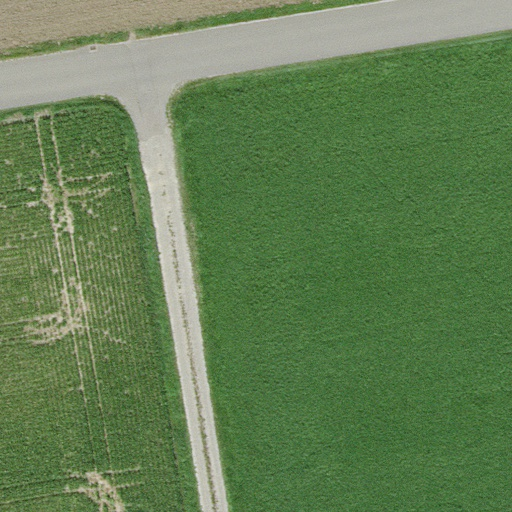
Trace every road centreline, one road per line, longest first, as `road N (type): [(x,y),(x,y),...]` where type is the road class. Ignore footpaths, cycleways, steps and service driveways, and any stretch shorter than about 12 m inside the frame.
road 1 (unclassified): [(511,5),(0,90)]
road 2 (track): [(143,66),(215,511)]
